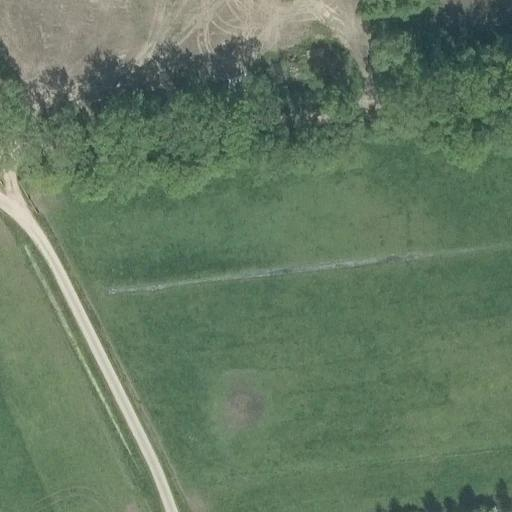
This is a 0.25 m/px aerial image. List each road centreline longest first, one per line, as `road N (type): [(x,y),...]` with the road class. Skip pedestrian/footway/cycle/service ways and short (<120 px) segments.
road 1 (track): [(9,147),(60,150),(511,93)]
road 2 (track): [(0,199),(41,241),(170,511)]
